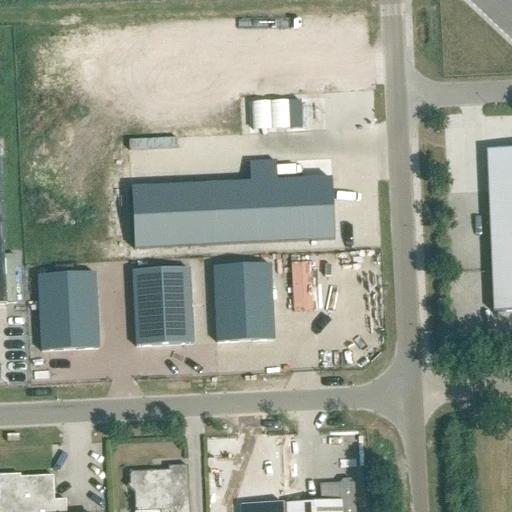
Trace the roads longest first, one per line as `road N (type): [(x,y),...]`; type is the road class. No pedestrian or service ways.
road 1 (unclassified): [(0,418),(412,396)]
road 2 (unclassified): [(412,396),(388,0)]
